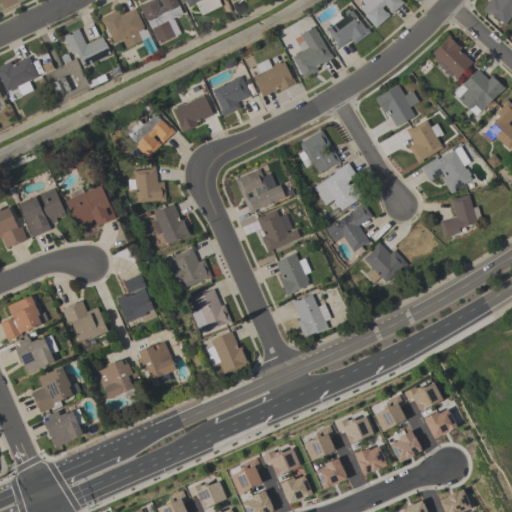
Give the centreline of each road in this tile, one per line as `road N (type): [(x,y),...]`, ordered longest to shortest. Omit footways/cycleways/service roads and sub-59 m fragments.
road 1 (residential): [(452,0),(367,77),(215,154),(205,168),(205,186),(296,397)]
road 2 (residential): [(50,506),(0,397),(53,265),(91,265)]
road 3 (secondary): [(296,397),(511,284)]
road 4 (secondary): [(50,506),(222,430)]
road 5 (secondary): [(414,314),(285,374)]
road 6 (secondary): [(285,374),(167,426)]
road 7 (residential): [(446,464),(326,511)]
road 8 (residential): [(336,96),(401,205)]
